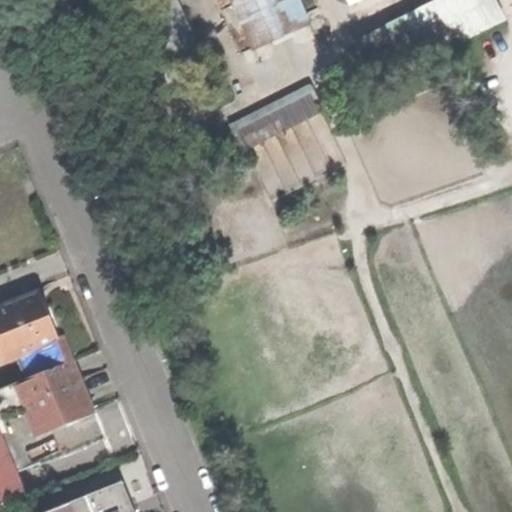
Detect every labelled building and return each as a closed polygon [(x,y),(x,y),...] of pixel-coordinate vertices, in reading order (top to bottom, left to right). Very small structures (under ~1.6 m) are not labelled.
[(312,23),(301,0),(235,0),(257,47),(312,23)] [(503,0),(442,0),(358,36),(374,74),(510,16),(503,0)] [(151,33),(176,88),(211,73),(186,17),(151,33)] [(231,123),(238,140),(320,107),(312,90),(231,123)] [(0,305),(0,360),(53,340),(34,292),(0,305)] [(69,360),(11,383),(21,409),(31,433),(89,409),(69,360)] [(0,417),(21,409),(11,383),(0,387),(0,417)] [(0,438),(0,504),(23,496),(0,438)] [(46,511),(131,511),(121,483),(46,511)]
